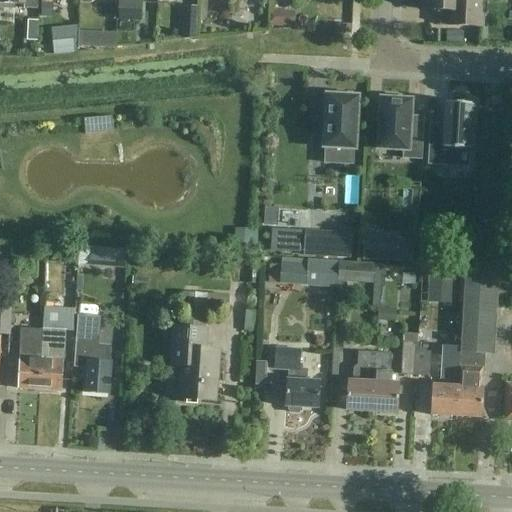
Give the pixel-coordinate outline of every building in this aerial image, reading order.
[(0,0),(0,8),(14,9),(14,5),(23,6),(23,9),(37,10),(37,0),(0,0)] [(117,0),(118,20),(140,19),(139,0),(117,0)] [(209,0),(210,13),(232,14),(231,0),(209,0)] [(463,2),(462,0),(419,0),(419,10),(450,12),(449,26),(440,25),(440,26),(482,28),(483,3),(463,2)] [(271,7),(272,23),(297,22),(296,5),(271,7)] [(76,53),(76,48),(74,30),(51,32),(53,55),(76,53)] [(478,90),(476,99),(499,104),(501,94),(478,90)] [(327,97),(324,148),(341,149),(340,165),(352,166),(353,150),(354,150),(357,99),(352,98),(352,94),(332,93),(332,97),(327,97)] [(403,151),(402,159),(416,160),(417,141),(408,140),(410,102),(399,101),(399,97),(384,96),(383,100),(381,100),(378,150),(403,151)] [(456,169),(457,151),(469,151),(472,106),(444,105),(443,120),(442,126),(428,125),(426,167),(456,169)] [(489,229),(470,229),(471,253),(490,252),(489,229)] [(334,235),(333,258),(348,259),(349,236),(334,235)] [(36,278),(37,260),(13,259),(12,277),(36,278)] [(337,263),(318,262),(307,262),(307,266),(280,265),(279,286),(306,287),(306,282),(336,283),(337,263)] [(80,280),(93,281),(95,265),(82,263),(80,280)] [(337,263),(336,283),(373,285),(373,265),(337,263)] [(482,389),(480,389),(481,373),(482,373),(484,355),(492,356),(497,274),(465,272),(460,349),(455,417),(480,419),(482,389)] [(0,336),(10,337),(12,311),(13,294),(2,294),(1,303),(0,303),(0,336)] [(182,295),(182,312),(181,328),(174,328),(171,365),(172,365),(172,363),(182,364),(180,399),(178,399),(178,400),(214,403),(218,352),(220,352),(220,351),(204,350),(206,330),(204,330),(205,313),(218,314),(218,303),(202,303),(202,296),(182,295)] [(17,390),(39,391),(41,356),(40,356),(42,330),(21,329),(19,354),(17,390)] [(41,356),(39,391),(61,392),(63,353),(64,353),(65,332),(49,332),(48,352),(49,352),(49,357),(41,356)] [(77,367),(87,367),(85,394),(108,395),(109,363),(104,362),(104,352),(96,352),(97,338),(83,337),(82,351),(77,351),(77,367)] [(400,376),(412,377),(414,344),(402,343),(400,376)] [(418,344),(414,344),(412,377),(428,378),(429,353),(418,353),(418,344)] [(442,348),(439,386),(432,386),(430,416),(455,417),(460,349),(442,348)] [(302,357),(299,357),(299,351),(275,349),(274,370),(288,371),(288,381),(286,380),(285,408),(288,408),(288,411),(290,413),(297,414),(300,412),(300,409),(317,410),(319,382),(305,381),(306,371),(298,370),(298,364),(302,364),(302,357)] [(358,352),(357,366),(356,367),(355,368),(354,370),(353,371),(352,373),(352,375),(352,377),(353,378),(353,380),(354,381),(348,381),(346,411),(371,413),(374,353),(358,352)] [(391,354),(374,353),(371,413),(396,414),(398,384),(388,383),(389,373),(390,373),(391,354)]
